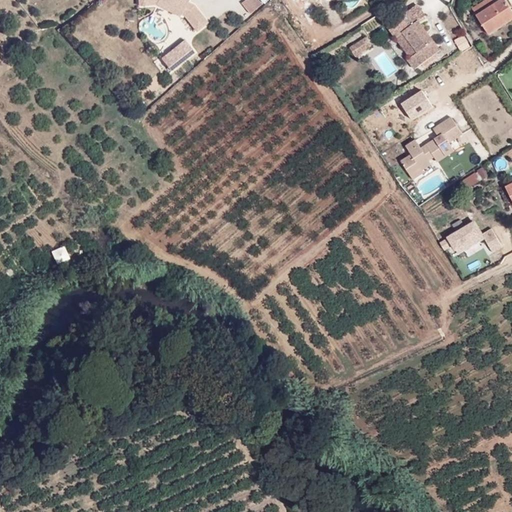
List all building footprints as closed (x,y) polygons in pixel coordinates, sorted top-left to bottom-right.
[(182,0),(137,0),(137,2),(157,1),(172,8),(173,6),(181,9),(180,13),(184,15),(196,30),(206,22),(193,5),(186,1),(182,0)] [(250,13),(262,3),(259,0),(244,0),(241,3),(250,13)] [(486,0),(473,9),(477,15),(495,3),(493,0),(486,0)] [(499,0),(495,3),(477,15),(489,34),(511,19),(511,10),(505,0),(499,0)] [(157,1),(137,2),(138,6),(155,5),(179,16),(180,13),(181,9),(173,6),(172,8),(157,1)] [(415,23),(418,20),(424,16),(416,4),(398,18),(400,21),(389,29),(396,38),(403,33),(417,52),(410,57),(407,59),(414,69),(440,49),(422,26),(419,29),(415,23)] [(403,33),(396,38),(410,57),(417,52),(403,33)] [(366,37),(354,45),(359,53),(371,45),(366,37)] [(175,46),(184,58),(193,51),(184,39),(175,46)] [(359,53),(354,45),(350,48),(356,58),(361,55),(359,53)] [(172,68),(184,58),(175,46),(163,56),(172,68)] [(401,104),(410,120),(433,108),(424,91),(401,104)] [(420,167),(423,171),(431,165),(429,161),(435,157),(438,162),(454,151),(450,143),(463,135),(451,117),(433,128),(438,136),(421,148),(415,139),(406,145),(411,154),(401,161),(410,175),(420,167)] [(424,173),(423,171),(420,167),(410,175),(414,180),(424,173)] [(478,170),(483,178),(488,175),(483,167),(478,170)] [(467,188),(483,178),(478,170),(462,180),(467,188)] [(479,227),(448,243),(457,259),(487,243),(493,256),(506,249),(496,230),(484,236),(479,227)] [(105,414),(112,411),(110,405),(103,408),(105,414)]
